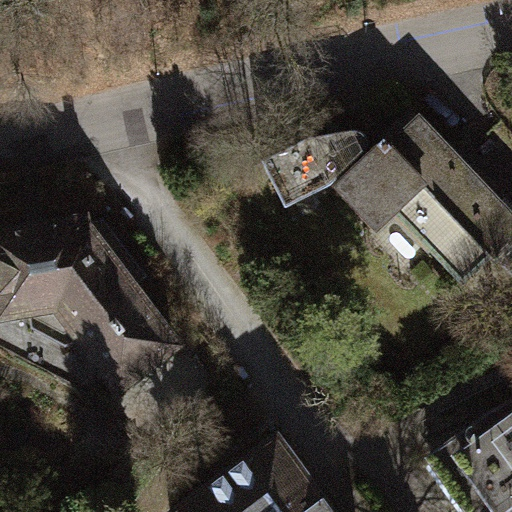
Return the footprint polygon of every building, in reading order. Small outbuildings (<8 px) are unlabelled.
[(511,235),(511,216),(418,118),(386,148),(383,144),(357,168),(343,181),(329,193),(378,245),(373,251),(402,280),(431,251),(462,283),(511,235)] [(343,181),(357,168),(352,163),(365,152),(368,142),(363,134),(355,132),(304,140),(262,161),(285,206),(330,184),(339,176),(343,181)] [(145,276),(104,219),(0,235),(0,337),(57,328),(111,404),(179,356),(130,287),(145,276)] [(459,452),(440,465),(473,511),(511,511),(511,416),(504,420),(459,452)] [(335,511),(282,445),(195,511),(335,511)]
